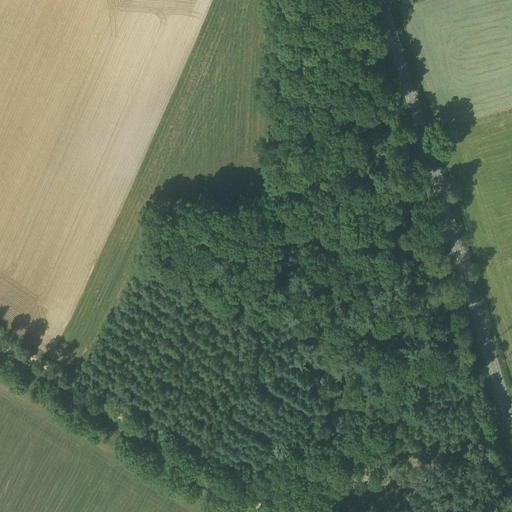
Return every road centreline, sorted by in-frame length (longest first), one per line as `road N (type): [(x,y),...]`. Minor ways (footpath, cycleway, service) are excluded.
road 1 (tertiary): [(511,429),(380,0)]
road 2 (track): [(0,336),(266,511)]
